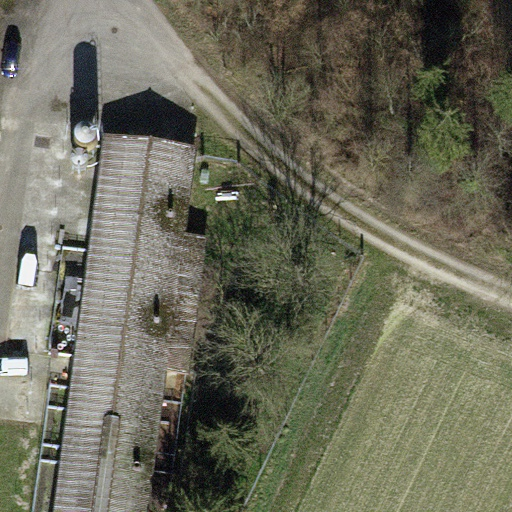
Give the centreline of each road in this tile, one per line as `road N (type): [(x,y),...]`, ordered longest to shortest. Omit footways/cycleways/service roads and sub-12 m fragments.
road 1 (track): [(511,301),(383,246),(255,151),(127,0)]
road 2 (track): [(97,0),(25,49),(0,236)]
